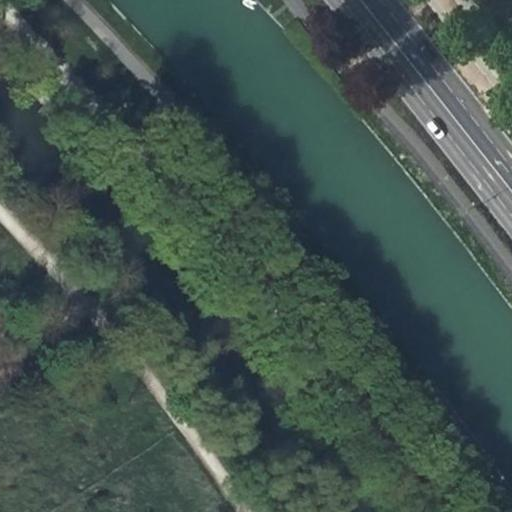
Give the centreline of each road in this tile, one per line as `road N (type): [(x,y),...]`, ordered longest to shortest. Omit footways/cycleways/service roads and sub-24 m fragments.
road 1 (track): [(444,511),(356,381),(0,7)]
road 2 (secondary): [(351,0),(511,200)]
